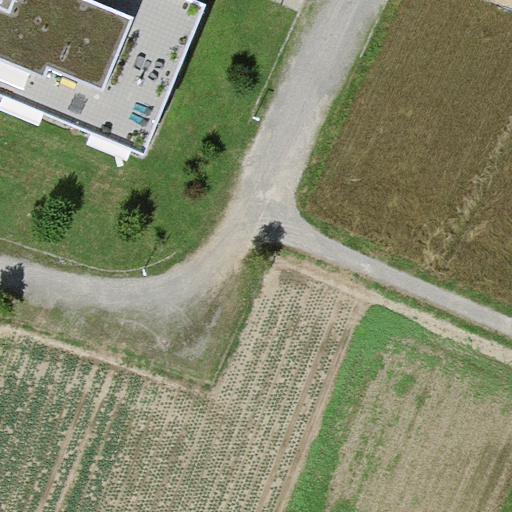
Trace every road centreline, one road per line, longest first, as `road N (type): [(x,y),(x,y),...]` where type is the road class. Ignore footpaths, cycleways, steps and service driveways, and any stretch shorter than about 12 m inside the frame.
road 1 (track): [(346,0),(252,216),(511,335)]
road 2 (track): [(252,216),(195,285),(102,307),(0,272)]
